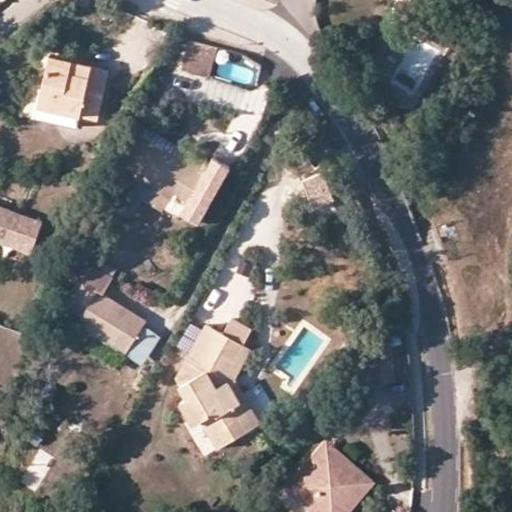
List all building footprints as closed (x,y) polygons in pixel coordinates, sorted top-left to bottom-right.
[(214,43),(192,38),(185,69),(207,74),(214,43)] [(51,52),(41,98),(83,107),(98,110),(100,111),(110,64),(51,52)] [(190,73),(185,93),(206,98),(211,78),(190,73)] [(83,107),(41,98),(39,108),(81,117),(83,107)] [(180,216),(205,172),(139,135),(122,167),(136,176),(129,188),(180,216)] [(0,209),(0,242),(37,254),(47,224),(0,209)] [(143,327),(147,319),(105,293),(114,277),(93,265),(84,279),(79,276),(71,299),(87,309),(78,322),(127,352),(143,327)] [(224,373),(242,341),(211,322),(191,357),(205,368),(197,374),(184,382),(189,395),(182,399),(193,421),(207,420),(213,430),(224,423),(234,433),(250,426),(239,403),(224,373)] [(143,363),(159,337),(143,327),(127,352),(143,363)] [(252,347),(242,341),(224,373),(239,403),(248,400),(235,374),(252,347)] [(395,380),(392,350),(369,353),(372,382),(395,380)] [(239,403),(250,426),(258,421),(248,400),(239,403)] [(234,433),(224,423),(213,430),(220,441),(234,433)] [(284,492),(306,511),(348,511),(371,487),(324,446),(284,492)]
